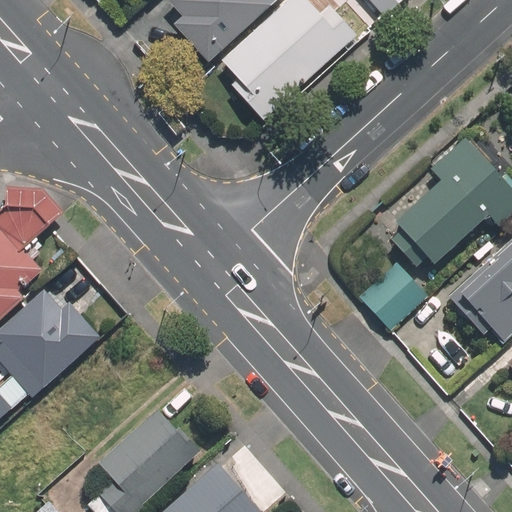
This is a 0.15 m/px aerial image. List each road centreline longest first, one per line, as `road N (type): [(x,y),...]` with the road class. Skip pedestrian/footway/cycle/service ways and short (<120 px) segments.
road 1 (residential): [(502,0),(211,264)]
road 2 (secondary): [(427,511),(211,264)]
road 3 (secondary): [(211,264),(46,77)]
